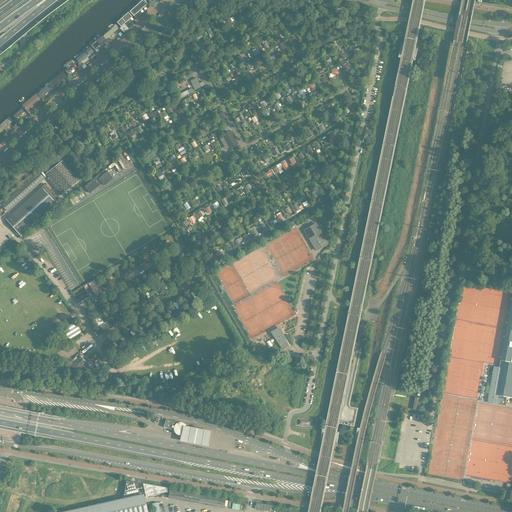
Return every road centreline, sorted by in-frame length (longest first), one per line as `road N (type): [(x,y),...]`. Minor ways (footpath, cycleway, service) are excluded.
road 1 (unclassified): [(294,458),(285,445),(289,420),(308,406),(380,36),(378,6)]
road 2 (unclassified): [(420,477),(498,50)]
road 3 (primary): [(0,421),(353,490)]
road 4 (primary): [(0,443),(252,487),(353,490)]
road 5 (secondary): [(0,168),(192,0)]
road 6 (secondary): [(184,0),(0,159)]
road 7 (primary): [(252,442),(188,418),(60,398)]
road 8 (primary): [(504,511),(328,476)]
road 9 (unclassified): [(130,368),(110,368),(76,309),(21,244)]
road 10 (unclassified): [(130,368),(162,369),(201,351),(216,339),(212,324),(180,337)]
road 11 (motorway): [(237,458),(99,431)]
road 12 (secondary): [(378,6),(500,32)]
road 13 (secondary): [(501,24),(382,0)]
